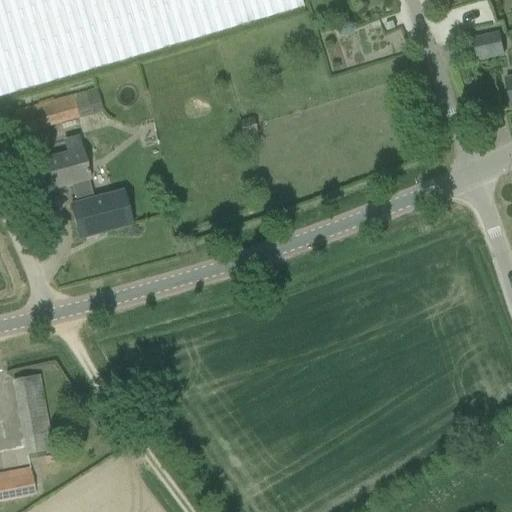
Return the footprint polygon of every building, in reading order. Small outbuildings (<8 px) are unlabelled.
[(0,0),(0,98),(303,10),(300,0),(0,0)] [(501,35),(493,36),(473,41),(477,61),(505,55),(501,35)] [(14,112),(21,136),(77,120),(71,97),(52,102),(52,100),(38,104),(38,106),(14,112)] [(79,240),(131,226),(122,193),(94,201),(90,183),(91,183),(83,150),(43,160),(51,191),(71,186),(76,205),(70,207),(79,240)] [(39,376),(13,381),(27,456),(52,451),(39,376)] [(497,435),(483,444),(489,455),(503,446),(497,435)] [(0,476),(0,503),(36,497),(31,471),(0,476)]
